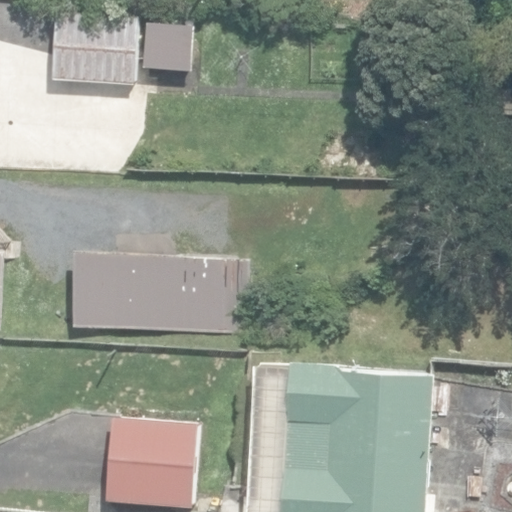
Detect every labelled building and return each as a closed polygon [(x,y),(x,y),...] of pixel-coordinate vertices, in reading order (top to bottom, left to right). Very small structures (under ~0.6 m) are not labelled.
[(58,74),(139,80),(144,15),(63,8),(58,74)] [(145,79),(195,82),(198,20),(149,18),(145,79)] [(0,324),(9,325),(14,243),(0,242),(0,324)] [(81,325),(253,330),(254,298),(281,298),(281,272),(255,272),(256,255),(83,250),(81,325)] [(289,511),(432,511),(439,369),(297,357),(289,511)] [(113,496),(198,504),(206,422),(120,414),(113,496)]
